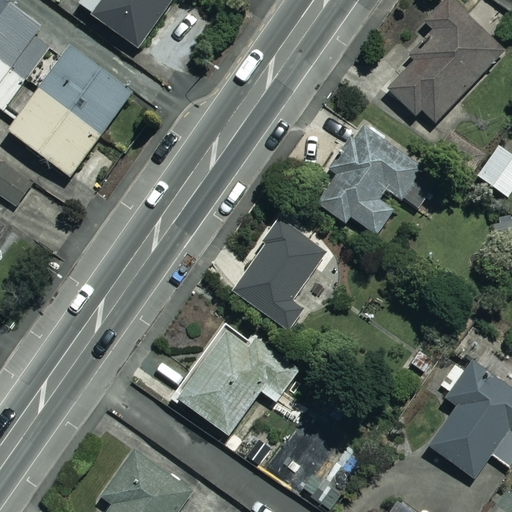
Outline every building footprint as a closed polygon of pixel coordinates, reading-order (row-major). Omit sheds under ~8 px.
[(56,39),(2,0),(0,0),(0,108),(3,111),(56,39)] [(172,0),(85,0),(81,7),(136,49),(172,0)] [(409,60),(412,63),(388,91),(417,116),(422,111),(438,125),(503,51),(448,3),(430,23),(436,28),(409,60)] [(33,87),(42,93),(12,134),(70,177),(133,92),(74,49),(65,62),(56,55),(33,87)] [(378,237),(396,210),(384,201),(390,193),(402,201),(424,169),(360,127),(330,172),(335,176),(317,204),(346,223),(350,218),(378,237)] [(511,193),(511,155),(501,147),(479,178),(508,198),(511,193)] [(0,196),(16,207),(33,184),(0,160),(0,196)] [(300,297),(330,252),(282,221),(234,293),(292,332),(310,304),(300,297)] [(247,348),(227,334),(179,401),(231,438),(263,392),(279,403),(305,366),(258,332),(247,348)] [(511,389),(474,363),(447,400),(458,408),(430,447),(474,479),(490,456),(508,469),(511,463),(511,389)] [(108,511),(237,511),(201,485),(194,494),(136,452),(103,498),(114,505),(108,511)] [(318,473),(305,491),(322,504),(336,486),(318,473)]
